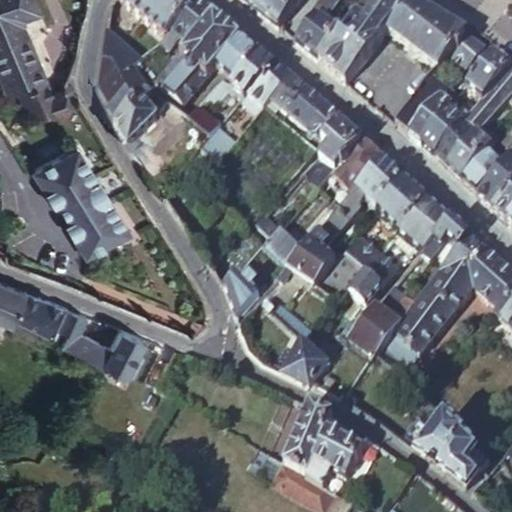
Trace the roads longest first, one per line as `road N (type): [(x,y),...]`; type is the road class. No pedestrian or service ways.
road 1 (residential): [(224,358),(216,302),(86,96),(94,11),(103,0)]
road 2 (residential): [(511,252),(229,0)]
road 3 (residential): [(473,511),(335,409),(224,358)]
road 4 (residential): [(0,262),(224,358)]
